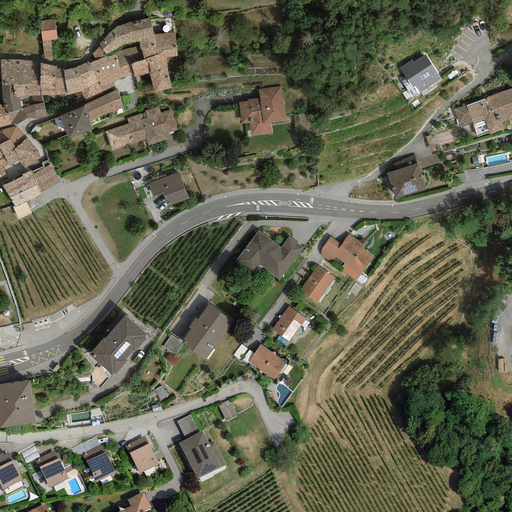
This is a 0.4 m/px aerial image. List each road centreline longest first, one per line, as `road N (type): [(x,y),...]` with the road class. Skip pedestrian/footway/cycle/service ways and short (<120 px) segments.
road 1 (secondary): [(0,366),(51,349),(84,327),(176,226),(244,203),(320,206)]
road 2 (residential): [(0,436),(123,427),(244,389),(275,429)]
road 3 (residential): [(320,206),(337,188),(378,172),(511,50)]
road 4 (residential): [(344,209),(241,355)]
road 5 (secondary): [(344,209),(397,212),(511,187)]
road 6 (residential): [(147,3),(80,60),(0,58)]
